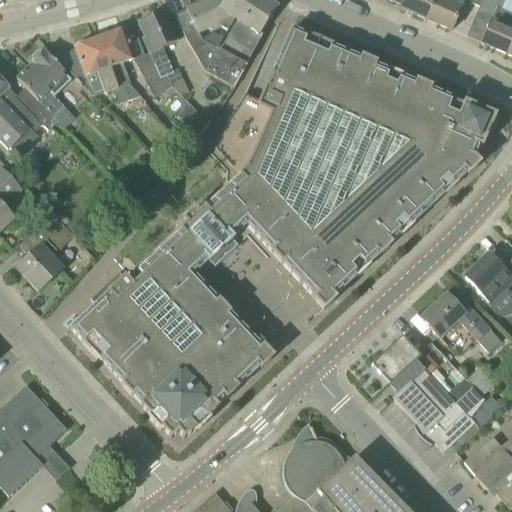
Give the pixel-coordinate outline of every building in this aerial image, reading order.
[(187,15),(176,19),(186,41),(199,63),(206,75),(233,90),(262,37),(260,35),(277,9),(263,0),(206,0),(185,10),(187,15)] [(403,0),(400,10),(425,21),(434,0),(403,0)] [(464,2),(479,8),(482,0),(434,0),(425,21),(451,32),(464,2)] [(504,0),(482,0),(479,8),(473,20),(488,27),(480,45),(506,56),(511,41),(511,16),(499,11),(504,0)] [(143,40),(149,55),(149,54),(160,80),(164,79),(173,88),(172,89),(180,98),(188,94),(177,71),(173,73),(163,50),(175,44),(162,14),(138,25),(144,40),(143,40)] [(445,196),(456,185),(455,185),(468,173),(478,148),(481,149),(494,118),(463,105),(462,107),(451,102),(452,101),(430,91),(430,90),(416,84),(415,85),(402,79),(403,78),(388,72),(388,73),(374,67),(375,66),(361,60),(360,61),(332,49),(332,48),(306,36),(305,37),(291,31),(270,79),(272,80),(267,91),(265,90),(256,110),(271,116),(248,169),(238,178),(239,178),(204,211),(203,211),(196,217),(192,212),(182,222),(179,234),(136,274),(141,279),(131,289),(118,274),(89,301),(95,307),(70,330),(81,342),(80,343),(100,364),(101,364),(122,386),(121,387),(131,398),(132,397),(141,406),(140,407),(148,416),(146,418),(160,433),(162,431),(170,440),(177,434),(183,440),(192,432),(194,434),(209,420),(208,418),(217,409),(216,408),(224,400),(225,401),(237,391),(236,390),(254,372),(269,358),(192,276),(207,262),(208,264),(211,262),(210,262),(217,255),(220,259),(227,253),(223,249),(230,243),(230,244),(232,241),(231,240),(231,239),(245,226),(322,309),(356,277),(357,278),(368,267),(378,257),(379,258),(390,247),(390,246),(400,236),(401,237),(412,227),(411,226),(444,195),(445,196)] [(122,65),(133,60),(127,43),(123,31),(99,40),(117,90),(129,86),(122,65)] [(94,99),(112,92),(117,107),(140,99),(129,86),(117,90),(99,40),(74,49),(75,51),(59,57),(61,61),(94,99)] [(24,90),(53,119),(64,109),(49,94),(67,76),(44,53),(37,54),(31,59),(31,65),(31,66),(16,81),(24,90)] [(144,57),(134,60),(153,98),(166,92),(172,89),(173,88),(164,79),(160,80),(149,54),(149,55),(144,57)] [(16,99),(8,90),(0,81),(0,144),(7,151),(9,149),(37,122),(41,127),(40,128),(41,129),(43,127),(50,133),(58,125),(53,119),(24,90),(16,99)] [(64,109),(53,119),(58,125),(69,114),(64,109)] [(197,115),(185,126),(195,136),(207,125),(197,115)] [(20,191),(0,170),(0,232),(13,220),(2,208),(20,191)] [(28,239),(38,250),(16,270),(38,293),(62,271),(51,260),(73,239),(52,217),(28,239)] [(464,279),(480,296),(490,306),(511,284),(511,282),(503,273),(504,273),(487,256),(464,279)] [(461,326),(477,343),(488,355),(499,344),(489,333),(489,332),(469,310),(463,315),(446,297),(420,321),(439,340),(451,329),(454,333),(461,326)] [(411,385),(424,373),(415,363),(420,358),(401,338),(371,367),(389,387),(390,386),(397,395),(398,396),(410,384),(411,385)] [(467,382),(473,388),(482,397),(493,387),(478,371),(467,382)] [(482,397),(473,388),(454,405),(446,396),(424,373),(411,385),(410,384),(398,396),(397,395),(392,400),(423,434),(418,440),(424,445),(430,449),(433,445),(443,455),(474,426),(469,421),(484,402),(480,398),(482,397)] [(463,380),(446,396),(454,405),(473,388),(467,382),(466,383),(463,380)] [(0,491),(8,500),(41,468),(35,461),(66,432),(45,410),(25,388),(0,411),(0,491)] [(481,429),(493,418),(491,416),(484,408),(472,419),(481,429)] [(403,511),(354,462),(352,464),(347,458),(346,459),(350,465),(344,470),(343,465),(342,463),(341,461),(339,457),(337,454),(335,452),(330,448),(326,447),(324,445),(321,445),(317,444),(310,430),(309,430),(310,433),(291,441),(292,443),(297,441),(301,446),(295,449),(291,452),(289,455),(287,458),(284,462),(283,466),(282,471),(282,475),(282,478),(282,481),(284,487),(285,491),(288,495),(294,500),(293,500),(294,501),(298,497),(311,511),(403,511)] [(496,497),(508,511),(511,509),(511,438),(500,448),(492,440),(463,465),(487,494),(492,490),(497,496),(496,497)] [(232,511),(225,504),(223,506),(213,496),(194,511),(232,511)] [(294,501),(293,500),(292,501),(291,501),(278,511),(255,511),(250,506),(243,511),(311,511),(298,497),(294,501)]
